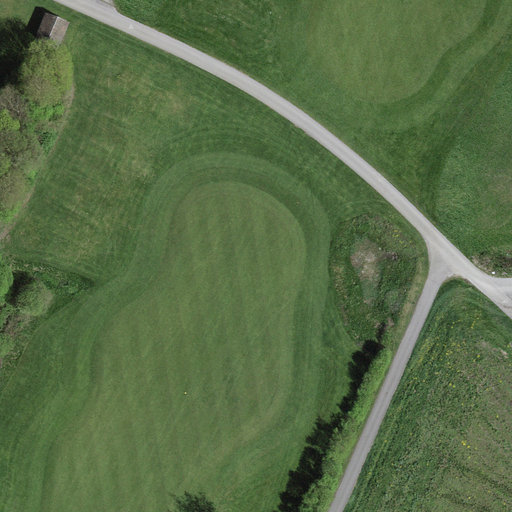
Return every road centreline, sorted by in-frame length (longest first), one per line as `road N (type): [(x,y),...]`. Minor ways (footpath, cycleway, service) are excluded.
road 1 (track): [(66,0),(298,119),(446,254)]
road 2 (track): [(446,254),(335,511)]
